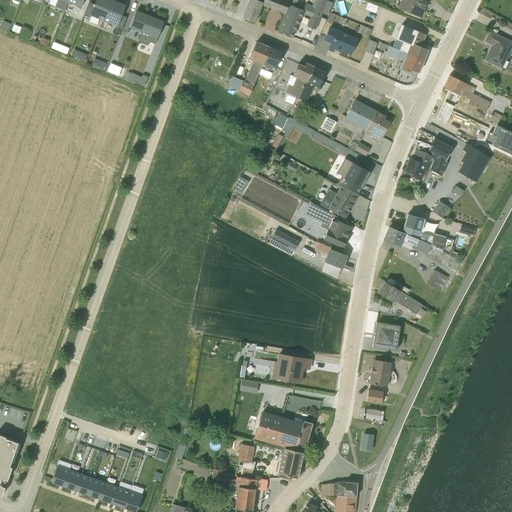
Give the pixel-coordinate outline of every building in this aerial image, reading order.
[(67,0),(56,0),(54,6),(63,10),(67,0)] [(102,19),(110,0),(109,0),(95,0),(93,4),(88,2),(83,15),(89,17),(90,14),(102,19)] [(119,15),(123,6),(110,0),(102,19),(115,25),(114,28),(120,30),(125,17),(119,15)] [(247,0),(241,17),(253,22),(261,4),(284,13),(288,0),(247,0)] [(305,3),(302,10),(320,17),(321,13),(326,15),(332,3),(324,0),(312,0),(311,5),(305,3)] [(426,0),(398,0),(396,7),(420,17),(426,0)] [(306,25),(314,29),(320,17),(287,4),(277,32),(290,37),(301,13),(309,16),(305,25),(306,25)] [(134,13),(128,28),(141,32),(148,15),(139,12),(138,14),(134,13)] [(159,22),(159,20),(148,15),(137,41),(146,45),(148,41),(153,43),(162,23),(159,22)] [(424,34),(399,24),(399,25),(395,23),(390,36),(394,38),(390,46),(422,59),(427,50),(420,47),(424,34)] [(370,29),(359,25),(357,32),(367,37),(370,29)] [(328,26),(322,40),(329,43),(327,46),(340,52),(340,50),(349,54),(356,39),(328,26)] [(484,60),(501,67),(511,43),(511,42),(489,32),(484,41),(492,44),(484,60)] [(368,39),(363,51),(371,54),(376,43),(368,39)] [(254,81),(268,47),(255,41),(247,59),(252,61),(243,81),(231,76),(227,84),(247,96),(254,81)] [(379,42),(377,47),(383,50),(382,53),(395,59),(397,56),(403,59),(401,67),(409,71),(409,68),(417,71),(422,59),(379,42)] [(280,52),(268,47),(259,68),(272,73),(280,52)] [(85,59),(87,53),(74,48),(72,54),(85,59)] [(208,58),(203,68),(208,71),(213,60),(208,58)] [(110,62),(108,69),(119,73),(121,65),(110,62)] [(296,97),(312,66),(304,63),(302,66),(296,63),(291,76),(289,74),(285,83),(287,84),(284,92),(287,93),(283,101),(291,105),(294,97),(295,96),(296,97)] [(296,97),(305,101),(312,86),(320,88),(323,81),(321,79),(324,72),(312,66),(296,97)] [(147,77),(137,73),(135,81),(144,84),(147,77)] [(474,88),(448,75),(442,86),(465,97),(464,101),(485,112),(490,102),(471,92),(474,88)] [(474,111),(475,107),(464,101),(465,97),(442,86),(433,105),(445,111),(451,100),(474,111)] [(352,101),(343,119),(364,130),(374,111),(366,106),(365,108),(352,101)] [(302,112),(297,109),(292,118),(298,121),(302,112)] [(370,139),(378,142),(388,122),(383,119),(384,116),(374,111),(363,132),(371,137),(370,139)] [(313,116),(309,113),(304,124),(308,127),(313,116)] [(335,122),(324,116),(319,127),(329,132),(335,122)] [(511,149),(511,126),(496,120),(492,129),(489,128),(484,140),(491,144),(493,141),(511,149)] [(428,169),(440,175),(446,162),(444,160),(451,146),(433,138),(425,152),(433,156),(428,169)] [(421,183),(427,168),(432,156),(425,152),(428,146),(418,140),(415,140),(409,158),(408,157),(403,170),(410,174),(409,176),(421,183)] [(368,148),(358,142),(354,150),(364,155),(368,148)] [(489,157),(464,143),(460,150),(464,152),(459,161),(460,162),(455,171),(475,182),(489,157)] [(342,178),(339,185),(357,194),(367,173),(341,159),(334,174),(342,178)] [(240,177),(235,187),(242,191),(247,181),(240,177)] [(319,184),(311,198),(327,207),(326,208),(343,218),(357,194),(339,185),(335,183),(333,185),(338,188),(335,192),(326,188),(319,184)] [(439,201),(432,212),(441,218),(448,207),(439,201)] [(334,215),(309,202),(303,214),(320,223),(319,226),(327,229),(323,238),(341,246),(345,238),(350,227),(332,219),(334,215)] [(423,218),(406,213),(402,225),(403,226),(401,231),(430,244),(429,246),(439,251),(448,256),(453,239),(445,236),(432,232),(432,233),(420,229),(423,218)] [(387,226),(382,238),(389,242),(389,244),(398,248),(400,244),(410,249),(410,247),(426,254),(430,244),(401,231),(387,226)] [(298,241),(274,229),(270,238),(293,250),(298,241)] [(339,267),(340,267),(345,255),(329,248),(329,247),(314,241),(313,243),(315,244),(313,249),(325,254),(323,261),(324,261),(320,270),(335,278),(339,267)] [(446,277),(432,269),(425,283),(439,290),(446,277)] [(382,280),(376,291),(391,302),(393,299),(414,313),(415,312),(420,316),(424,311),(419,307),(421,304),(382,280)] [(398,325),(375,321),(371,346),(395,349),(398,325)] [(270,377),(299,382),(301,366),(308,368),(309,359),(277,353),(275,361),(273,361),(270,377)] [(371,359),(368,382),(385,385),(389,362),(371,359)] [(257,382),(241,379),(239,390),(255,393),(257,382)] [(366,400),(365,400),(380,402),(382,391),(367,389),(366,400)] [(364,419),(380,424),(382,411),(365,408),(364,419)] [(278,415),(261,410),(253,438),(271,443),(278,415)] [(278,415),(271,443),(301,451),(311,422),(302,420),(301,421),(278,415)] [(369,433),(360,432),(360,449),(368,449),(369,433)] [(9,470),(10,467),(10,466),(4,464),(7,456),(13,458),(15,454),(19,443),(4,437),(4,436),(0,434),(0,495),(3,486),(2,485),(4,479),(7,469),(9,470)] [(228,478),(227,484),(236,485),(233,508),(251,510),(254,488),(264,490),(266,478),(258,477),(258,478),(251,477),(254,461),(251,460),(253,445),(239,443),(237,459),(243,460),(243,464),(236,463),(234,478),(228,478)] [(301,451),(282,446),(277,473),(295,477),(301,451)] [(62,486),(68,469),(56,465),(52,476),(50,481),(58,484),(61,485),(62,486)] [(213,468),(210,476),(225,481),(228,472),(213,468)] [(68,469),(62,486),(71,488),(74,490),(80,473),(68,469)] [(80,473),(74,490),(78,491),(86,494),(92,478),(80,473)] [(92,478),(86,494),(97,498),(98,498),(104,482),(92,478)] [(320,484),(319,493),(354,496),(355,482),(343,481),(320,484)] [(104,482),(98,498),(109,502),(110,503),(116,486),(104,482)] [(116,486),(110,503),(111,503),(114,504),(122,507),(128,490),(116,486)] [(128,490),(122,507),(123,507),(135,511),(137,506),(141,495),(128,490)] [(335,495),(332,511),(352,511),(353,510),(354,496),(335,495)] [(315,505),(305,502),(302,509),(300,508),(298,511),(327,511),(321,509),(320,511),(314,509),(315,505)] [(172,503),(169,511),(240,511),(237,511),(236,511),(226,511),(225,511),(192,511),(184,509),(183,510),(182,510),(183,506),(172,503)]
